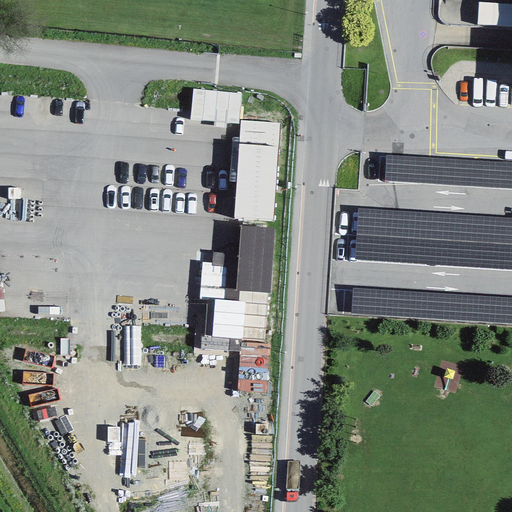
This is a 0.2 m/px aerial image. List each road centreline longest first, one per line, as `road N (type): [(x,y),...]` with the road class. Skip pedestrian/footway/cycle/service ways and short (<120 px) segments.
road 1 (residential): [(330,0),(299,480)]
road 2 (track): [(0,41),(325,76)]
